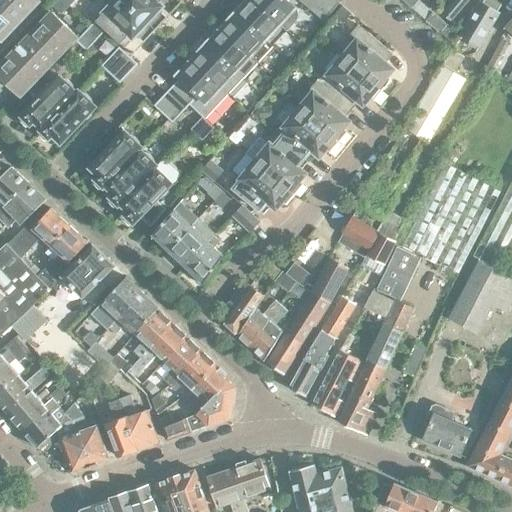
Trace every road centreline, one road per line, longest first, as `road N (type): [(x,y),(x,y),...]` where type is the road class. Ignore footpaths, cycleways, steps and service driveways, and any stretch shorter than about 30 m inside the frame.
road 1 (residential): [(354,0),(414,50),(416,79),(293,229),(235,272),(196,320)]
road 2 (residential): [(511,506),(306,435),(267,431)]
road 3 (residential): [(45,175),(215,0)]
road 4 (residential): [(44,501),(267,431)]
road 5 (residential): [(45,175),(196,320)]
road 6 (residential): [(196,320),(256,384),(267,431)]
